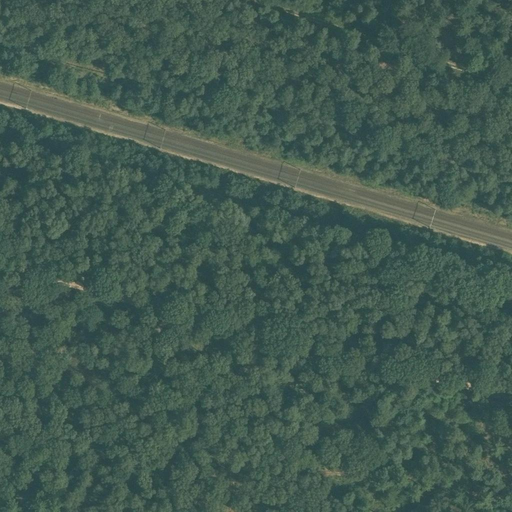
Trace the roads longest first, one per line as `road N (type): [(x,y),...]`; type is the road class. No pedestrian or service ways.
road 1 (track): [(0,139),(511,279)]
road 2 (track): [(511,397),(0,265)]
road 3 (track): [(0,498),(158,498),(217,474),(255,472),(392,474),(511,502)]
road 4 (track): [(258,0),(511,83)]
road 5 (track): [(56,511),(32,376)]
